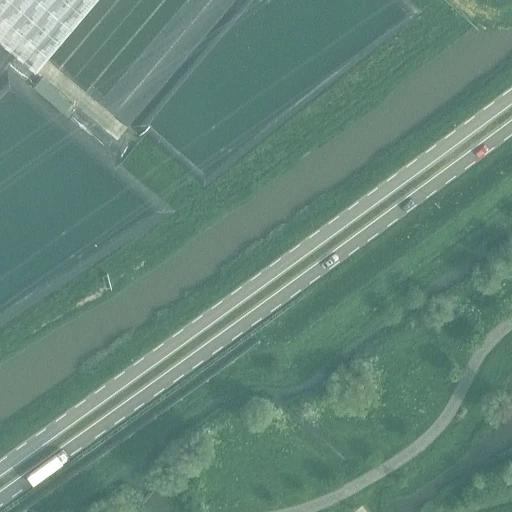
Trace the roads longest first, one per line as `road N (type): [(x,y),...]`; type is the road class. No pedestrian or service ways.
road 1 (primary): [(0,496),(511,124)]
road 2 (primary): [(511,94),(0,464)]
